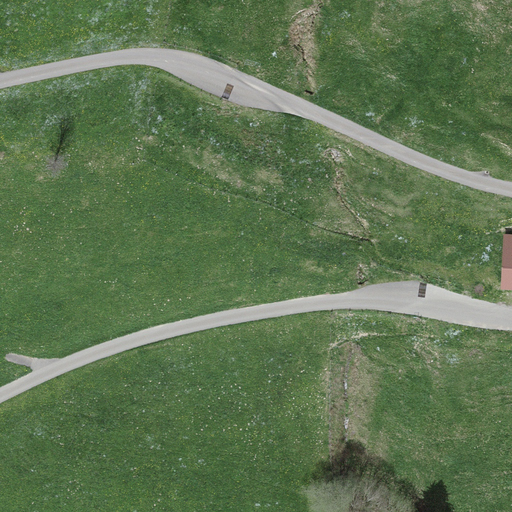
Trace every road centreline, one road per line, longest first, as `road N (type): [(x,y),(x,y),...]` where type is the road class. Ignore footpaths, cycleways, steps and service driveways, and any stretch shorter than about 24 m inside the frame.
road 1 (track): [(0,78),(151,55),(511,188)]
road 2 (track): [(511,319),(388,300),(257,312),(99,350),(0,395)]
